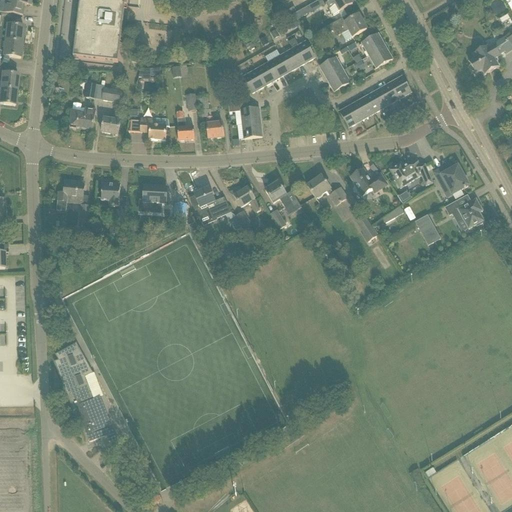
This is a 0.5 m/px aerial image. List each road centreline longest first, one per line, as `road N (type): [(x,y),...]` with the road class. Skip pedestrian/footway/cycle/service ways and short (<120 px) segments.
road 1 (residential): [(279,153),(277,93),(302,82),(326,104),(406,63),(377,0)]
road 2 (unclassified): [(46,424),(30,148)]
road 3 (residential): [(279,153),(92,158),(30,148)]
road 4 (residential): [(457,113),(402,143),(279,153)]
road 5 (residential): [(30,148),(48,0)]
road 6 (unclassified): [(132,511),(46,424)]
